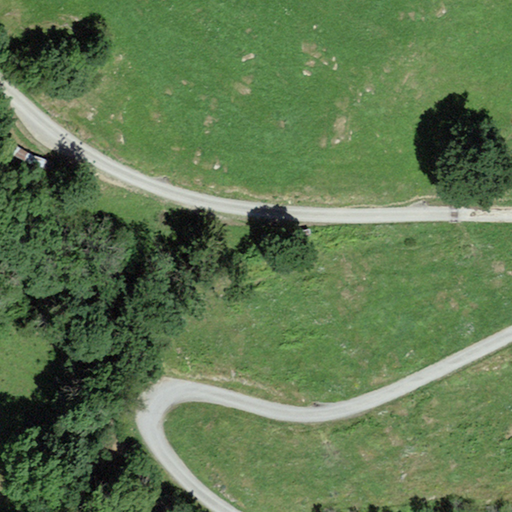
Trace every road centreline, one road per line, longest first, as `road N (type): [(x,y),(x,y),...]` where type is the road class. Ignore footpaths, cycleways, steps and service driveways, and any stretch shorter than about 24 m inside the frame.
road 1 (residential): [(511,215),(300,214),(169,192),(87,154),(0,81)]
road 2 (residential): [(222,511),(161,447),(151,417),(167,394),(329,413),(511,332)]
